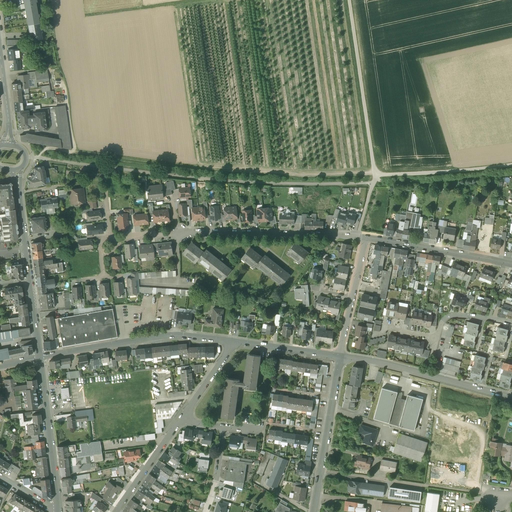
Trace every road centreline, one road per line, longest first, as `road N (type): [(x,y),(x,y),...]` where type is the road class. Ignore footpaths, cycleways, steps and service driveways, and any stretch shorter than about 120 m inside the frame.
road 1 (track): [(348,0),(376,174),(197,169),(45,147),(37,157)]
road 2 (residential): [(39,357),(171,332),(239,342)]
road 3 (residential): [(177,232),(357,235)]
road 4 (tertiary): [(18,194),(39,357)]
road 5 (unclassified): [(340,355),(313,511)]
road 6 (tertiary): [(39,357),(57,511)]
road 7 (residential): [(511,264),(366,237)]
road 8 (unclassified): [(376,174),(511,164)]
road 9 (unclassified): [(366,237),(340,355)]
